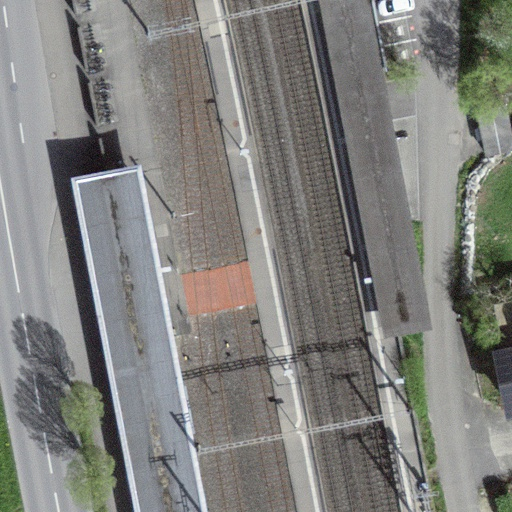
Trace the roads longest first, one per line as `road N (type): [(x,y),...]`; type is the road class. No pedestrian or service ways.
road 1 (residential): [(468,511),(447,407),(438,282),(440,0)]
road 2 (primary): [(0,187),(59,511)]
